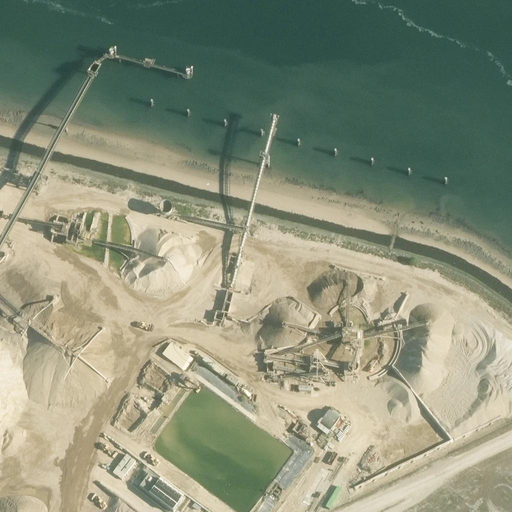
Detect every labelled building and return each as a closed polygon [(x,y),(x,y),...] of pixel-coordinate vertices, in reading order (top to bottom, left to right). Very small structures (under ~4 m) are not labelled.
[(160,204),(167,202),(163,190),(156,192),(160,204)] [(173,340),(164,352),(173,358),(181,346),(173,340)] [(206,356),(203,361),(220,374),(224,369),(206,356)] [(502,371),(481,356),(467,375),(487,390),(502,371)] [(416,403),(424,408),(427,402),(419,398),(416,403)] [(456,411),(454,416),(463,421),(466,416),(456,411)]
